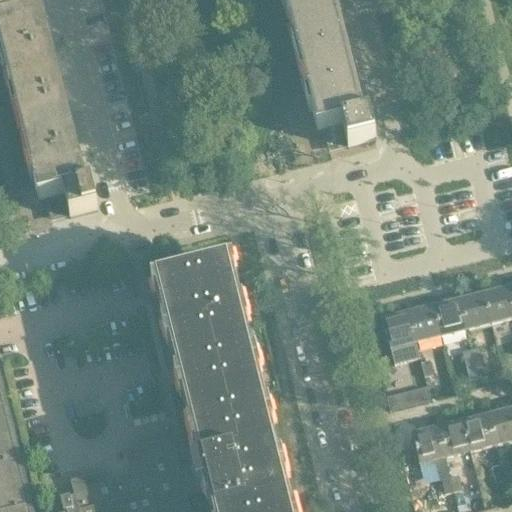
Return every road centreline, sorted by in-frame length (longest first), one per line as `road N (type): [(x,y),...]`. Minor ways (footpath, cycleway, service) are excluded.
road 1 (residential): [(354,511),(274,197)]
road 2 (residential): [(274,197),(406,164),(362,0)]
road 3 (residential): [(128,234),(67,0)]
road 4 (residential): [(128,234),(274,197)]
road 5 (residential): [(0,266),(128,234)]
